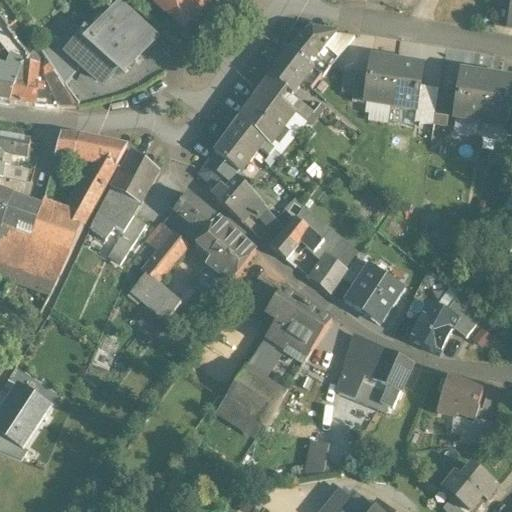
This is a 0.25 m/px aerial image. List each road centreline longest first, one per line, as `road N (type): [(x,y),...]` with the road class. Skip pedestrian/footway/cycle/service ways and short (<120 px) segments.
road 1 (residential): [(511,46),(326,15),(287,0)]
road 2 (residential): [(287,0),(191,107)]
